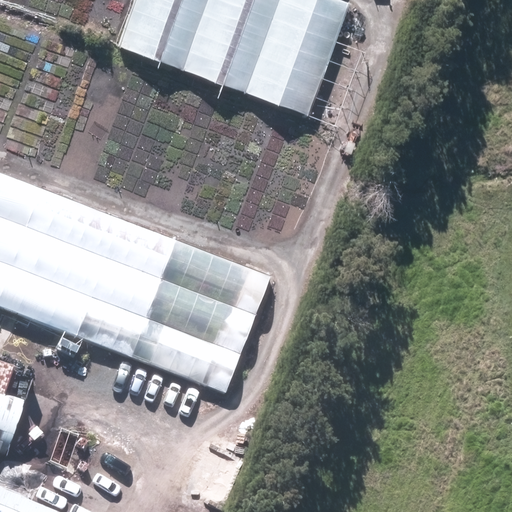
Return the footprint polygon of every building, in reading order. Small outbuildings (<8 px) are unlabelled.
[(351,7),(332,0),(133,0),(116,47),(310,117),(351,7)] [(0,291),(34,191),(0,179),(0,291)] [(81,338),(231,396),(275,281),(121,221),(117,232),(38,201),(3,292),(87,324),(81,338)] [(0,453),(7,456),(25,404),(10,399),(20,370),(0,362),(0,453)] [(0,459),(0,492),(19,500),(31,473),(0,459)]
